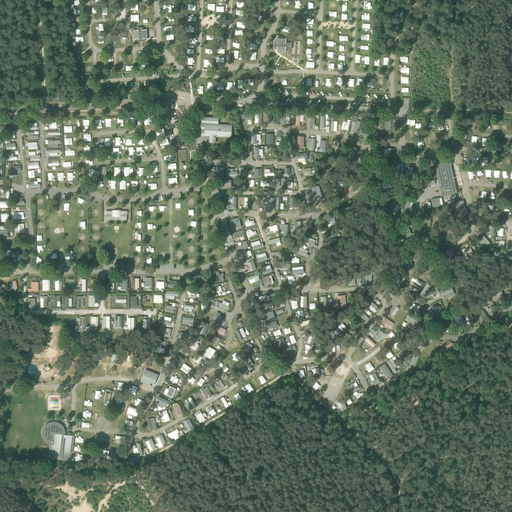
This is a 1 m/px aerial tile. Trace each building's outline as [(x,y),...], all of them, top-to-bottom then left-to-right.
[(133,39),(148,38),(147,38),(147,30),(148,30),(148,29),(143,30),(143,27),(137,28),(137,30),(132,30),(132,31),(133,31),(134,39),(133,39)] [(278,37),(277,37),(277,53),(277,51),(285,52),(285,53),(286,53),(286,49),(292,49),(292,43),(286,43),(286,38),(286,39),(278,38),(278,37)] [(220,124),(218,124),(219,118),(205,117),(204,120),(204,124),(204,125),(203,125),(202,127),(203,129),(204,128),(204,130),(203,133),(204,136),(209,137),(209,143),(216,143),(216,134),(225,134),(225,137),(231,138),(232,125),(226,125),(226,126),(220,125),(220,124)] [(348,130),(350,120),(343,118),(341,129),(348,130)] [(351,130),(358,132),(360,122),(353,120),(351,130)] [(362,123),(360,134),(367,136),(369,125),(362,123)] [(320,140),(320,149),(317,148),(317,152),(326,152),(326,140),(320,140)] [(297,154),(298,162),(309,160),(307,152),(297,154)] [(451,165),(435,168),(442,197),(457,193),(451,165)] [(124,176),(133,176),(133,167),(124,167),(124,176)] [(303,169),(305,176),(313,174),(311,167),(303,169)] [(86,175),(90,178),(96,172),(92,168),(86,175)] [(261,177),(261,169),(255,168),(255,175),(251,175),(251,177),(261,177)] [(292,177),(291,168),(288,169),(288,171),(283,171),(283,181),(286,181),(285,177),(292,177)] [(319,186),(311,188),(313,193),(310,193),(312,202),(322,199),(319,186)] [(236,196),(228,196),(228,209),(236,209),(236,196)] [(431,200),(432,208),(440,206),(439,198),(431,200)] [(456,216),(463,215),(462,210),(465,209),(463,201),(453,203),(456,216)] [(127,211),(106,211),(106,220),(127,220),(127,211)] [(231,230),(242,228),(240,217),(229,220),(231,230)] [(27,232),(27,228),(24,228),(24,223),(19,224),(19,227),(17,227),(18,233),(27,232)] [(499,235),(505,236),(507,226),(501,224),(499,235)] [(243,230),(233,232),(235,239),(245,236),(243,230)] [(239,249),(248,247),(246,241),(238,243),(239,249)] [(263,243),(261,244),(260,241),(251,242),(253,250),(264,247),(263,243)] [(466,246),(467,248),(464,250),(467,256),(473,253),(469,245),(466,246)] [(308,258),(309,255),(307,254),(308,252),(298,247),(295,252),(308,258)] [(266,252),(257,255),(260,262),(268,259),(266,252)] [(253,260),(247,262),(250,272),(257,269),(253,260)] [(265,274),(273,271),(270,264),(263,268),(265,274)] [(250,284),(260,280),(258,274),(248,277),(250,284)] [(265,286),(274,283),(272,275),(262,278),(265,286)] [(418,289),(423,283),(413,277),(409,283),(418,289)] [(152,287),(152,278),(145,278),(145,283),(142,283),(142,286),(152,287)] [(74,289),(74,279),(65,279),(64,289),(74,289)] [(121,279),(121,286),(118,286),(118,290),(128,289),(128,279),(121,279)] [(28,288),(28,291),(38,291),(38,281),(31,281),(31,288),(28,288)] [(427,298),(432,286),(426,283),(420,294),(427,298)] [(443,291),(446,298),(455,294),(452,287),(443,291)] [(276,292),(270,294),(272,301),(265,303),(266,305),(274,303),(275,308),(284,306),(283,302),(279,303),(276,292)] [(162,303),(163,295),(154,295),(153,302),(162,303)] [(337,308),(346,307),(345,295),(337,295),(337,308)] [(228,306),(230,303),(223,300),(222,303),(216,301),(215,304),(229,311),(230,307),(228,306)] [(377,311),(375,309),(377,306),(374,302),(369,307),(374,313),(377,311)] [(273,311),(265,314),(267,320),(275,318),(273,311)] [(363,311),(359,315),(366,322),(370,318),(363,311)] [(471,315),(465,316),(466,324),(473,323),(471,315)] [(91,326),(87,326),(86,329),(97,329),(98,316),(91,316),(91,326)] [(163,323),(170,325),(172,318),(165,316),(163,323)] [(181,323),(193,325),(194,318),(183,316),(181,323)] [(134,329),(134,318),(128,317),(127,326),(124,326),(124,329),(134,329)] [(386,318),(382,323),(390,329),(394,324),(386,318)] [(302,321),(304,329),(307,329),(306,325),(312,324),(311,320),(302,321)] [(205,335),(209,324),(202,322),(201,325),(204,326),(202,330),(200,329),(199,333),(205,335)] [(353,326),(348,330),(354,337),(358,333),(353,326)] [(224,336),(227,330),(220,327),(217,332),(224,336)] [(243,327),(235,330),(240,340),(247,337),(243,327)] [(313,345),(317,335),(308,332),(305,341),(313,345)] [(395,343),(399,339),(392,332),(388,336),(395,343)] [(218,344),(215,342),(218,338),(214,336),(209,343),(216,347),(218,344)] [(284,337),(276,339),(279,350),(287,348),(284,337)] [(373,347),(376,345),(368,337),(363,342),(368,347),(370,344),(373,347)] [(197,339),(189,345),(194,351),(199,346),(197,343),(199,342),(197,339)] [(444,347),(447,352),(455,347),(452,342),(444,347)] [(204,356),(211,359),(216,350),(208,346),(204,356)] [(287,353),(292,351),(291,347),(283,350),(285,357),(288,356),(287,353)] [(410,361),(411,351),(399,350),(398,359),(410,361)] [(234,354),(231,357),(236,362),(239,360),(234,354)] [(184,359),(178,355),(172,362),(178,367),(184,359)] [(379,355),(374,359),(378,365),(383,362),(379,355)] [(392,358),(386,361),(394,374),(398,371),(395,368),(397,366),(392,358)] [(255,367),(251,359),(245,362),(249,370),(255,367)] [(370,362),(364,365),(368,372),(374,369),(370,362)] [(184,363),(180,369),(187,374),(191,368),(184,363)] [(386,378),(392,375),(386,363),(380,367),(386,378)] [(324,366),(325,374),(332,372),(330,365),(324,366)] [(266,373),(269,379),(277,375),(274,368),(266,373)] [(147,382),(150,383),(154,385),(158,375),(145,369),(140,382),(146,384),(147,382)] [(261,381),(259,382),(259,383),(267,379),(263,372),(258,374),(261,381)] [(369,375),(374,385),(381,382),(376,372),(369,375)] [(172,381),(172,382),(177,384),(179,379),(170,375),(168,379),(172,381)] [(197,384),(201,386),(205,380),(201,377),(197,384)] [(221,380),(215,383),(219,391),(225,388),(221,380)] [(316,392),(320,388),(314,382),(310,387),(316,392)] [(346,386),(349,393),(360,389),(357,382),(346,386)] [(244,384),(239,387),(246,397),(251,393),(244,384)] [(207,399),(213,396),(208,387),(205,388),(203,386),(200,388),(207,399)] [(172,398),(176,389),(170,387),(169,390),(166,388),(164,394),(166,395),(172,398)] [(237,389),(232,392),(238,400),(242,396),(237,389)] [(165,410),(169,401),(159,396),(155,405),(165,410)] [(185,400),(189,409),(196,406),(192,397),(185,400)] [(217,400),(222,409),(229,406),(225,397),(217,400)] [(341,411),(347,408),(343,399),(336,402),(341,411)] [(179,403),(173,406),(176,416),(183,413),(179,403)] [(127,412),(137,416),(139,410),(129,406),(127,412)] [(147,419),(150,430),(157,428),(154,417),(147,419)] [(75,436),(65,435),(64,430),(62,426),(59,423),(55,422),(50,422),(46,424),(43,427),(42,431),(42,436),(44,440),(47,443),(51,444),(49,458),(51,458),(72,461),(75,436)] [(181,429),(178,431),(177,429),(168,434),(170,440),(174,438),(175,439),(180,437),(179,435),(183,433),(181,429)] [(164,446),(163,444),(166,443),(163,434),(154,438),(159,448),(164,446)] [(152,438),(145,441),(150,451),(157,448),(152,438)]
